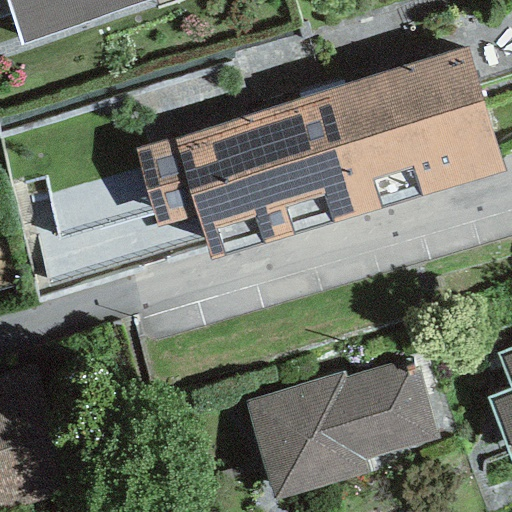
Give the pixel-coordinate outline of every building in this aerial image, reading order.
[(9,0),(23,43),(151,2),(151,0),(9,0)] [(197,219),(210,262),(504,174),(467,52),(173,139),(197,219)] [(197,219),(173,139),(133,151),(157,231),(197,219)] [(127,198),(127,169),(88,170),(89,199),(127,198)] [(511,348),(496,354),(509,390),(486,398),(511,469),(511,348)] [(365,459),(437,439),(414,358),(342,378),(341,372),(243,399),(272,500),(369,473),(365,459)] [(0,511),(28,511),(80,493),(35,361),(0,370),(0,511)]
